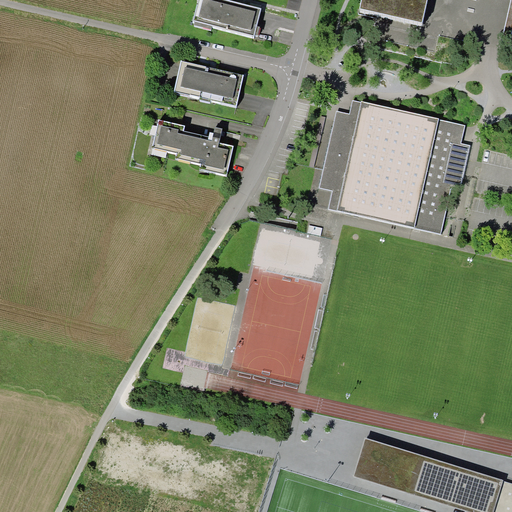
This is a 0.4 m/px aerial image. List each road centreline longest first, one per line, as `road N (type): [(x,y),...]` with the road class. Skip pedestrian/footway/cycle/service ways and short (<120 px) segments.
road 1 (track): [(58,511),(111,404),(221,227)]
road 2 (residential): [(511,119),(297,70)]
road 3 (residential): [(221,227),(297,70)]
road 4 (unknown): [(344,217),(511,257)]
road 5 (residential): [(297,70),(158,38)]
